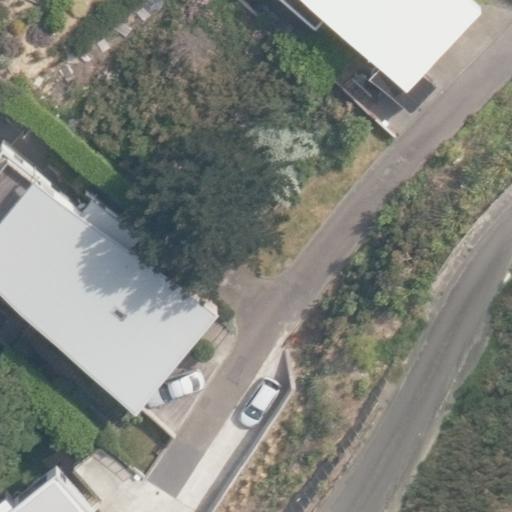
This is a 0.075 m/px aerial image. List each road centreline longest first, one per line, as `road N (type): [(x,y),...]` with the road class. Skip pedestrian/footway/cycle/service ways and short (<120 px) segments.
road 1 (residential): [(190,444),(260,322),(511,52)]
road 2 (residential): [(511,233),(439,321),(341,511)]
